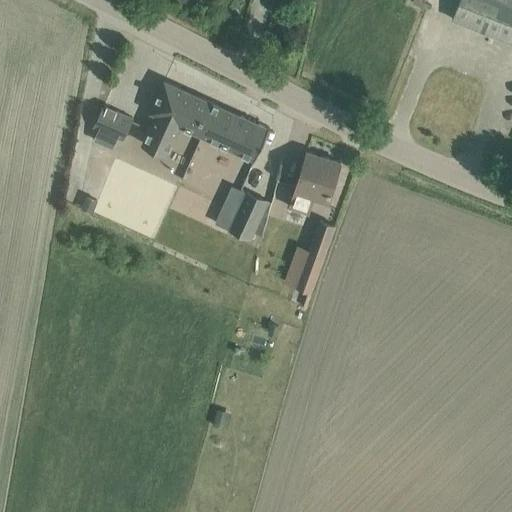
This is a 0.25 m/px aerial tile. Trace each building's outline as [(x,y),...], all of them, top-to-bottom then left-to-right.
[(511,0),(458,0),(452,18),(511,41),(511,0)] [(167,154),(181,125),(195,131),(209,99),(164,79),(150,111),(155,113),(142,142),(167,154)] [(269,127),(209,99),(195,131),(255,158),(269,127)] [(132,117),(104,104),(94,125),(98,127),(93,139),(113,147),(118,136),(122,138),(132,117)] [(307,150),(289,207),(308,214),(314,197),(328,201),(340,161),(307,150)] [(268,200),(246,190),(229,228),(250,238),(268,200)] [(310,290),(323,256),(335,225),(320,220),(309,248),(295,284),(310,290)]
